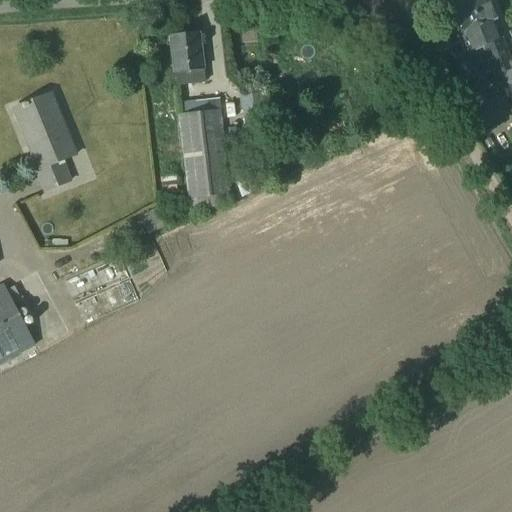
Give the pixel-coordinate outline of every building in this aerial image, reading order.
[(452,0),(454,2),(450,4),(462,32),(459,33),(468,53),(477,49),(482,54),(493,79),(502,75),(511,70),(511,65),(511,62),(498,32),(497,32),(492,21),(494,20),(484,0),(452,0)] [(199,36),(168,39),(171,75),(173,75),(174,87),(204,84),(199,36)] [(511,65),(511,70),(502,75),(511,101),(511,61),(511,62),(511,65)] [(259,90),(239,94),(246,135),(266,131),(259,90)] [(51,96),(18,109),(29,137),(27,138),(40,171),(38,172),(46,193),(72,183),(64,162),(78,157),(68,133),(66,134),(51,96)] [(219,113),(176,118),(184,202),(228,197),(219,113)] [(161,207),(140,218),(149,235),(170,224),(161,207)] [(93,324),(147,302),(140,282),(134,284),(126,264),(101,274),(76,284),(93,324)] [(0,364),(33,347),(1,286),(0,287),(0,364)] [(57,331),(64,344),(84,335),(78,321),(57,331)]
